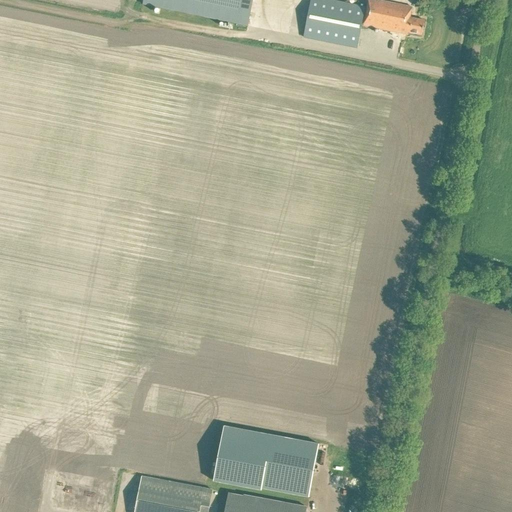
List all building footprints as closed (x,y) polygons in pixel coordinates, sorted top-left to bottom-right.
[(253,0),(143,0),(142,6),(248,27),(253,0)] [(368,0),(367,9),(329,1),(321,0),(309,0),(303,38),(321,41),(357,48),(361,29),(363,30),(364,26),(407,35),(407,33),(422,36),(424,21),(410,19),(412,8),(371,0),(368,0)] [(214,478),(309,496),(319,443),(224,425),(214,478)] [(135,511),(208,511),(212,490),(142,477),(135,511)] [(228,493),(224,511),(306,511),(307,508),(228,493)]
